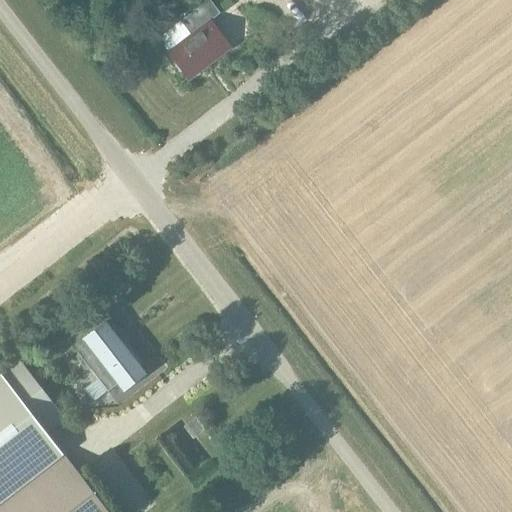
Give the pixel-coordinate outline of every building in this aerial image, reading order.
[(189,82),(231,50),(210,22),(219,15),(208,0),(158,39),(168,53),(167,54),(189,82)] [(140,367),(144,364),(103,312),(67,341),(97,380),(85,389),(95,402),(117,385),(123,393),(146,375),(140,367)] [(0,340),(0,359),(9,352),(0,340)] [(19,360),(0,375),(0,506),(63,457),(31,415),(49,400),(19,360)] [(105,511),(63,458),(0,507),(0,511),(105,511)]
